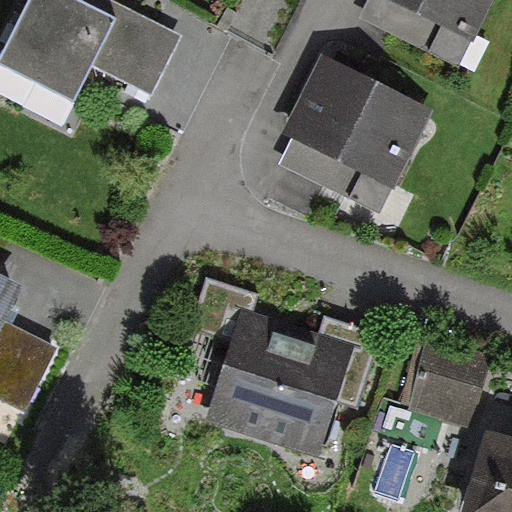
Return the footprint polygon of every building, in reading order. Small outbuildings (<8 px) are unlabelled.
[(190,38),(111,0),(52,0),(10,88),(96,129),(122,75),(163,94),(190,38)] [(511,2),(511,0),(393,0),(387,13),(487,58),(511,2)] [(454,104),(343,58),(294,173),(406,220),(454,104)] [(46,295),(0,274),(0,392),(3,393),(46,295)] [(379,362),(206,316),(183,401),(231,414),(224,437),(350,471),(379,362)] [(507,376),(437,356),(419,422),(489,441),(507,376)] [(511,511),(511,446),(494,511),(511,511)]
